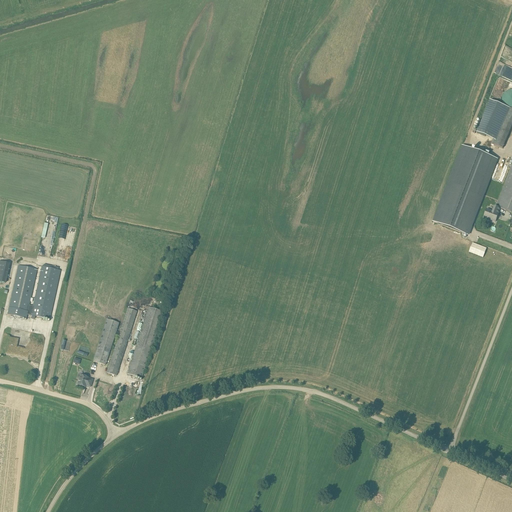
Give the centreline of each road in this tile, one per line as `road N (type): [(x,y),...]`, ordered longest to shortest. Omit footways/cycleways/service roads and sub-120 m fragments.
road 1 (unclassified): [(511,481),(301,389),(247,390),(116,434)]
road 2 (track): [(420,511),(511,292)]
road 3 (unclassified): [(116,434),(84,403),(0,381)]
